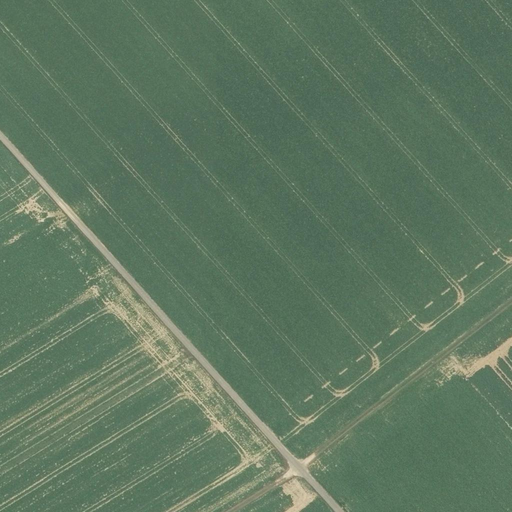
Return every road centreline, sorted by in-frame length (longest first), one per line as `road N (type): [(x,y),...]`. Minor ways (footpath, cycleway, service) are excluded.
road 1 (track): [(0,136),(336,511)]
road 2 (track): [(228,511),(298,469),(511,300)]
